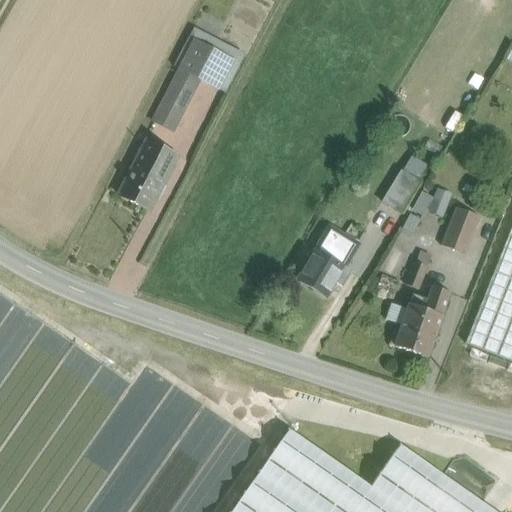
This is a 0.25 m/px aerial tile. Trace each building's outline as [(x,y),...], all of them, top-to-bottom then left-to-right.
[(231,62),(194,43),(180,70),(199,80),(199,81),(217,90),(231,62)] [(180,70),(162,105),(181,115),(199,81),(199,80),(180,70)] [(181,115),(162,105),(153,123),(172,133),(181,115)] [(178,156),(148,141),(119,197),(149,212),(178,156)] [(410,155),(401,170),(418,179),(426,165),(410,155)] [(421,184),(400,172),(381,203),(402,215),(421,184)] [(431,197),(420,192),(412,208),(439,220),(451,195),(436,188),(431,197)] [(455,210),(441,249),(466,258),(480,219),(455,210)] [(511,226),(465,345),(511,363),(511,226)] [(357,246),(329,230),(316,252),(298,282),(325,298),(343,269),(344,269),(357,246)] [(417,262),(428,267),(431,259),(420,254),(417,262)] [(415,261),(405,283),(419,288),(428,267),(417,262),(415,261)] [(429,299),(412,294),(407,309),(391,304),(386,320),(402,325),(396,346),(430,356),(450,291),(433,286),(429,299)] [(494,511),(443,477),(400,447),(371,488),(289,431),(232,511),(494,511)] [(452,461),(443,477),(494,511),(511,511),(511,491),(464,458),(452,461)]
